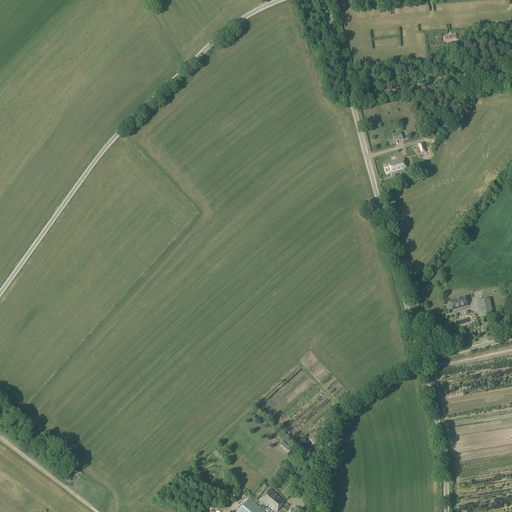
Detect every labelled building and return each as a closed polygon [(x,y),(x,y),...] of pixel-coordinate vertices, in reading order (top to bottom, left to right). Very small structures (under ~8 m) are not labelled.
[(443,37),(444,43),(457,40),(456,34),(443,37)] [(423,143),(418,145),(421,155),(426,153),(423,143)] [(403,159),(388,164),(390,170),(392,176),(407,171),(405,165),(403,159)] [(400,178),(402,185),(411,183),(408,176),(400,178)] [(450,301),(453,310),(464,307),(461,298),(450,301)] [(481,301),(484,316),(494,314),(491,299),(481,301)] [(268,506),(274,511),(277,511),(285,503),(277,496),(277,495),(275,493),(274,494),(270,490),(260,502),(267,507),(268,506)] [(238,511),(264,511),(249,499),(238,511)]
